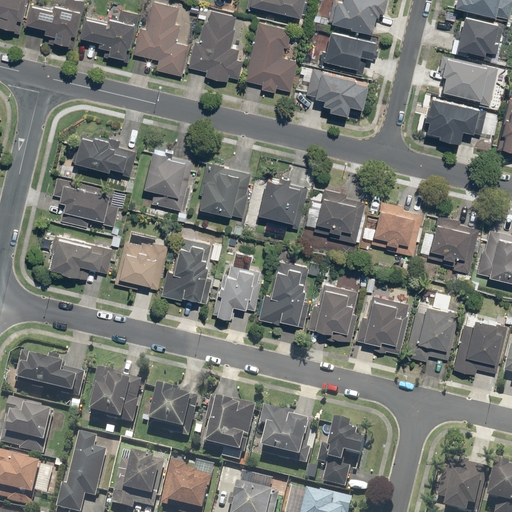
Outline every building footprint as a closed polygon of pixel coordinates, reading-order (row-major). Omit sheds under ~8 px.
[(0,0),(0,30),(19,35),(26,0),(0,0)] [(52,8),(30,4),(25,27),(43,30),(42,33),(52,35),(51,40),(68,43),(70,34),(74,35),(78,13),(81,14),(83,0),(65,0),(65,4),(53,2),(52,8)] [(179,6),(154,0),(151,0),(145,26),(141,25),(134,54),(159,60),(156,70),(181,76),(189,43),(176,40),(179,25),(175,23),(179,6)] [(247,0),(246,10),(293,19),(294,14),(301,16),(303,0),(247,0)] [(387,0),(342,0),(342,1),(335,0),(333,0),(329,21),(374,32),(379,12),(384,13),(387,0)] [(140,11),(110,4),(106,21),(84,16),(78,42),(107,50),(106,54),(123,58),(125,48),(127,48),(133,24),(136,25),(140,11)] [(237,14),(200,6),(197,18),(204,19),(199,40),(193,39),(187,64),(206,69),(204,75),(226,80),(227,75),(239,78),(244,59),(236,58),(238,49),(231,47),(235,28),(234,28),(237,14)] [(498,22),(464,14),(457,46),(484,53),(485,50),(496,52),(499,42),(494,41),(498,22)] [(292,29),(258,21),(244,80),(261,84),(261,87),(275,91),(276,86),(291,90),(298,60),(280,56),(283,46),(288,47),(292,29)] [(373,57),(376,38),(357,34),(357,35),(328,30),(324,52),(322,51),(319,66),(357,72),(360,55),(373,57)] [(488,65),(445,55),(441,54),(437,72),(444,74),(440,90),(480,99),(488,65)] [(369,80),(309,68),(304,91),(313,92),(312,96),(324,98),(322,103),(329,105),(328,109),(347,113),(349,104),(363,107),(369,80)] [(480,108),(428,95),(423,117),(428,118),(425,130),(438,133),(437,136),(458,141),(461,129),(474,132),(480,108)] [(511,96),(508,96),(494,144),(511,149),(511,96)] [(500,113),(486,109),(480,133),(494,137),(500,113)] [(139,150),(116,144),(117,141),(92,135),(91,138),(78,134),(71,162),(132,178),(139,150)] [(166,153),(151,149),(143,186),(154,188),(151,203),(183,209),(192,164),(165,158),(166,153)] [(205,160),(205,162),(196,206),(242,217),(252,173),(222,166),(223,164),(205,160)] [(274,179),(265,177),(257,219),(299,226),(306,187),(288,184),(289,177),(275,174),(274,179)] [(112,189),(56,177),(52,193),(60,195),(59,200),(63,200),(59,219),(86,225),(87,220),(113,226),(120,197),(111,195),(112,189)] [(322,188),(321,191),(313,229),(329,232),(328,236),(357,242),(365,201),(345,197),(345,193),(322,188)] [(401,204),(380,200),(373,243),(387,246),(386,251),(412,255),(419,213),(400,210),(401,204)] [(438,216),(434,232),(425,231),(420,251),(430,253),(429,258),(444,261),(443,265),(470,270),(479,228),(458,224),(459,217),(438,216)] [(511,233),(489,228),(485,247),(482,246),(476,273),(511,280),(511,233)] [(113,246),(93,241),(92,244),(44,232),(40,246),(52,249),(48,267),(76,274),(79,264),(107,271),(113,246)] [(174,272),(164,270),(159,294),(184,299),(185,296),(200,299),(211,245),(180,238),(174,272)] [(140,244),(124,240),(115,282),(138,287),(139,285),(157,288),(166,246),(141,241),(140,244)] [(309,267),(278,261),(272,295),(261,293),(256,319),(281,324),(282,319),(298,322),(309,267)] [(226,273),(220,272),(213,313),(229,316),(231,305),(247,308),(252,282),(256,282),(258,271),(227,266),(226,273)] [(359,290),(331,284),(330,290),(322,289),(319,304),(313,303),(308,326),(330,331),(329,336),(352,340),(358,306),(356,306),(359,290)] [(423,311),(415,309),(408,345),(415,346),(413,358),(427,361),(428,356),(447,360),(455,319),(447,317),(451,295),(435,292),(432,305),(425,303),(423,311)] [(409,301),(371,294),(367,316),(360,315),(356,338),(380,342),(378,349),(401,353),(408,315),(407,315),(409,301)] [(496,323),(475,318),(473,325),(463,323),(453,370),(474,374),(475,369),(495,373),(503,333),(494,331),(496,323)] [(61,358),(22,350),(16,384),(79,396),(84,372),(63,368),(64,367),(60,366),(61,358)] [(142,380),(113,373),(114,370),(99,366),(87,414),(131,425),(142,380)] [(197,398),(155,389),(147,428),(189,437),(197,398)] [(249,440),(255,406),(213,398),(204,447),(242,454),(245,439),(249,440)] [(45,456),(53,415),(41,412),(43,405),(10,399),(7,417),(8,418),(2,447),(45,456)] [(265,428),(259,453),(308,465),(319,421),(293,415),(294,412),(264,405),(258,426),(265,428)] [(333,422),(329,445),(320,444),(317,462),(326,464),(323,483),(347,487),(350,468),(359,469),(364,440),(355,439),(357,425),(333,422)] [(96,499),(106,452),(94,450),(96,437),(78,434),(67,484),(61,482),(55,509),(69,511),(81,511),(84,497),(96,499)] [(30,457),(0,451),(0,500),(31,506),(33,493),(48,496),(52,468),(28,464),(30,457)] [(129,461),(121,459),(111,506),(133,510),(134,504),(155,509),(164,469),(151,467),(153,459),(131,454),(129,461)] [(480,511),(487,467),(444,460),(436,511),(443,511),(467,511),(468,509),(480,511)] [(185,465),(172,461),(161,505),(179,509),(178,511),(203,511),(212,478),(195,474),(196,471),(184,468),(185,465)] [(508,465),(492,462),(486,500),(495,502),(492,511),(511,511),(511,470),(507,469),(508,465)] [(275,511),(279,495),(237,486),(230,511),(275,511)] [(325,492),(323,498),(306,494),(301,511),(349,511),(352,498),(325,492)]
